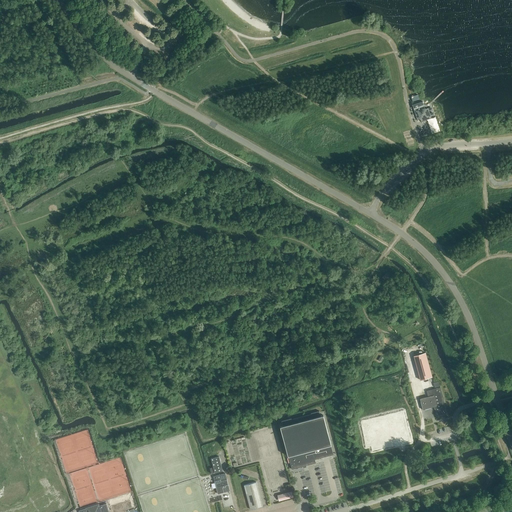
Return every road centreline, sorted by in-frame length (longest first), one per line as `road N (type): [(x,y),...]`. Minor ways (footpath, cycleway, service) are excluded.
road 1 (unknown): [(511,476),(434,290),(366,231),(188,128),(129,110),(0,142)]
road 2 (unclassified): [(511,443),(467,313),(421,249),(112,64),(59,0)]
